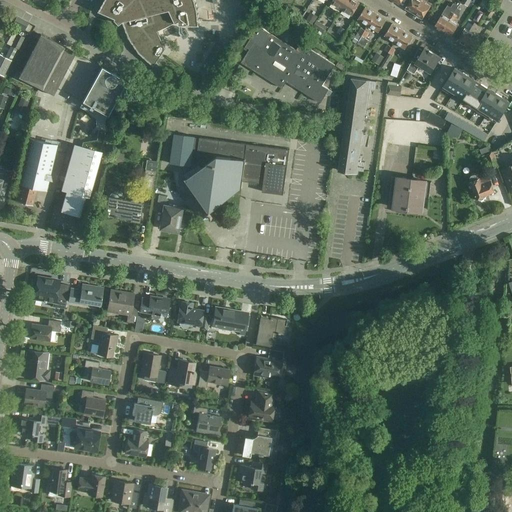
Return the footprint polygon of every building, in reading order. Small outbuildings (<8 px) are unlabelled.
[(33,0),(32,2),(43,8),(48,0),(33,0)] [(104,0),(104,1),(101,6),(102,6),(98,11),(122,21),(124,27),(126,33),(127,33),(128,39),(129,38),(132,44),(132,43),(135,49),(136,49),(139,54),(144,58),(148,62),(149,62),(153,67),(165,49),(157,31),(179,21),(179,25),(199,25),(199,24),(199,25),(199,19),(198,19),(198,14),(198,9),(196,4),(195,0),(104,0)] [(346,0),(331,0),(331,2),(341,8),(346,0)] [(359,3),(354,0),(346,0),(341,8),(351,15),(359,3)] [(410,0),(405,8),(413,13),(421,0),(410,0)] [(421,0),(413,13),(417,15),(422,19),(430,6),(425,4),(427,0),(421,0)] [(482,0),(479,5),(488,10),(491,5),(482,0)] [(434,26),(442,32),(457,8),(458,6),(453,3),(450,8),(447,5),(442,14),(434,26)] [(492,5),(486,14),(490,17),(494,10),(496,8),(492,5)] [(311,27),(317,17),(319,14),(308,6),(300,20),(311,27)] [(375,13),(365,6),(357,19),(368,25),(375,13)] [(442,32),(450,37),(458,25),(453,21),(460,10),(457,8),(442,32)] [(386,20),(375,13),(368,25),(378,32),(386,20)] [(12,25),(24,31),(28,23),(16,17),(12,25)] [(316,20),(313,26),(324,33),(327,27),(316,20)] [(402,30),(391,23),(384,35),(394,42),(402,30)] [(457,41),(465,46),(478,25),(474,23),(469,31),(465,28),(457,41)] [(465,46),(473,51),(481,39),(477,36),(482,28),(478,25),(465,46)] [(293,48),(270,33),(258,26),(244,49),(247,51),(241,62),(282,88),(286,82),(320,103),(329,89),(322,85),(335,65),(297,41),(293,48)] [(356,43),(357,42),(361,36),(365,30),(361,28),(357,34),(357,33),(352,41),(356,43)] [(361,36),(357,42),(364,47),(368,40),(365,38),(368,33),(365,30),(361,36)] [(412,37),(402,30),(394,42),(405,49),(412,37)] [(17,34),(11,45),(18,49),(24,38),(17,34)] [(75,54),(40,35),(18,77),(53,96),(75,54)] [(11,46),(5,56),(11,59),(17,49),(11,46)] [(395,50),(391,47),(388,53),(378,68),(383,71),(392,55),(391,55),(395,50)] [(423,51),(419,48),(407,69),(414,74),(419,66),(430,73),(440,57),(425,48),(425,49),(423,51)] [(376,53),(371,60),(379,65),(384,57),(376,53)] [(0,55),(0,73),(3,76),(11,61),(0,55)] [(336,66),(342,70),(345,65),(339,61),(336,66)] [(126,81),(124,80),(101,67),(82,101),(107,116),(126,81)] [(455,68),(442,89),(452,96),(461,101),(471,107),(477,111),(487,118),(495,123),(509,102),(501,97),(498,95),(496,93),(488,89),(487,88),(481,84),(476,81),(469,77),(468,76),(463,73),(455,68)] [(361,161),(362,155),(360,155),(361,144),(364,145),(365,134),(363,134),(365,120),(367,120),(368,109),(367,109),(368,99),(370,99),(371,89),(375,89),(376,81),(351,78),(338,170),(358,173),(358,170),(363,171),(365,162),(361,161)] [(401,86),(397,86),(389,85),(388,94),(400,96),(401,86)] [(419,98),(387,95),(384,120),(411,123),(417,111),(419,98)] [(25,112),(29,99),(21,96),(17,109),(25,112)] [(430,112),(425,121),(442,129),(447,120),(430,112)] [(462,129),(451,123),(447,132),(446,132),(447,133),(446,135),(452,138),(453,135),(458,137),(462,129)] [(174,134),(170,163),(190,166),(192,155),(192,156),(197,156),(197,157),(198,159),(203,165),(185,179),(186,181),(185,187),(184,188),(190,195),(197,195),(197,196),(198,196),(209,210),(205,213),(206,214),(210,211),(213,215),(214,214),(211,210),(240,188),(242,188),(242,181),(248,182),(257,183),(263,184),(262,192),(283,194),(286,174),(289,149),(247,144),(220,140),(199,137),(199,138),(194,138),(194,136),(174,134)] [(19,184),(37,189),(46,191),(48,180),(49,180),(49,179),(48,179),(49,174),(50,174),(56,144),(27,137),(16,183),(19,184)] [(74,144),(60,190),(65,192),(60,211),(79,217),(85,197),(89,199),(102,152),(74,144)] [(491,168),(497,165),(492,152),(486,154),(491,168)] [(143,188),(152,190),(156,170),(157,161),(147,159),(146,169),(143,188)] [(511,161),(504,165),(503,166),(503,168),(503,169),(501,170),(510,194),(511,193),(511,161)] [(0,192),(3,194),(9,171),(3,169),(1,169),(0,169),(0,192)] [(485,195),(495,191),(489,175),(478,179),(477,175),(474,174),(471,176),(469,178),(471,182),(477,199),(486,196),(485,195)] [(407,213),(412,179),(392,177),(390,190),(391,190),(395,191),(393,207),(397,208),(396,211),(396,212),(407,213)] [(431,182),(412,179),(407,213),(408,213),(418,215),(419,214),(418,214),(419,211),(422,211),(424,194),(429,195),(430,195),(431,182)] [(37,189),(19,184),(15,201),(32,206),(37,189)] [(159,195),(156,209),(163,210),(160,230),(179,234),(184,208),(166,204),(167,196),(159,195)] [(106,206),(111,207),(110,215),(130,219),(130,220),(139,221),(142,202),(108,196),(106,206)] [(52,307),(65,309),(69,285),(59,283),(59,280),(38,276),(34,298),(43,300),(43,301),(46,301),(46,300),(53,301),(52,307)] [(71,289),(71,288),(70,288),(68,301),(87,304),(87,302),(100,305),(103,288),(82,284),(81,290),(71,289)] [(111,289),(107,311),(127,315),(126,322),(133,323),(134,316),(136,316),(139,302),(132,300),(134,293),(111,289)] [(163,298),(152,296),(150,297),(150,299),(142,298),(139,311),(151,313),(151,316),(152,318),(155,319),(157,319),(159,317),(160,315),(169,316),(170,308),(167,307),(169,299),(163,298)] [(200,325),(200,328),(207,329),(209,316),(202,315),(203,310),(192,308),(192,303),(182,301),(181,307),(180,306),(177,321),(179,322),(179,325),(181,328),(186,329),(189,326),(190,324),(200,325)] [(231,330),(231,328),(240,330),(240,334),(244,335),(247,316),(240,314),(241,312),(232,310),(232,311),(224,309),(215,307),(212,325),(219,326),(219,328),(231,330)] [(273,347),(274,340),(272,339),(273,332),(277,332),(277,334),(286,335),(288,325),(286,325),(287,319),(270,317),(270,319),(260,317),(255,344),(273,347)] [(50,330),(59,331),(60,321),(48,320),(48,326),(31,323),(29,338),(49,341),(50,330)] [(118,335),(106,333),(107,327),(93,325),(91,338),(99,340),(97,354),(112,356),(115,342),(116,343),(118,335)] [(27,358),(25,370),(35,371),(34,379),(44,380),(44,379),(48,380),(49,371),(45,370),(46,368),(47,367),(47,364),(46,362),(47,360),(48,359),(49,355),(47,354),(48,352),(28,350),(28,351),(26,353),(26,356),(27,358)] [(282,361),(281,361),(283,352),(270,350),(268,359),(256,357),(253,374),(279,379),(282,361)] [(164,383),(166,371),(158,370),(160,355),(144,353),(141,374),(144,374),(143,379),(164,383)] [(193,371),(195,363),(187,361),(187,360),(178,359),(177,368),(170,367),(168,383),(181,385),(183,384),(183,382),(194,384),(196,371),(193,371)] [(84,366),(92,368),(90,381),(108,384),(110,370),(98,368),(99,362),(85,360),(84,366)] [(200,370),(198,385),(206,387),(207,381),(226,384),(229,369),(209,366),(208,372),(200,370)] [(24,404),(43,406),(45,397),(52,398),(53,385),(41,384),(40,391),(25,389),(24,404)] [(94,392),(82,390),(80,401),(86,402),(83,414),(102,417),(105,400),(92,398),(94,392)] [(258,390),(257,399),(256,402),(251,401),(248,417),(261,419),(261,417),(268,418),(271,416),(273,407),(271,405),(273,393),(258,390)] [(162,401),(137,397),(136,403),(134,403),(132,414),(135,414),(133,420),(150,423),(151,414),(155,415),(157,415),(159,414),(160,412),(161,411),(162,401)] [(194,406),(193,412),(199,413),(196,431),(218,434),(221,417),(207,414),(208,408),(194,406)] [(33,419),(19,417),(18,425),(22,425),(21,433),(31,434),(30,440),(42,442),(43,434),(39,434),(40,424),(44,425),(46,415),(34,413),(33,419)] [(62,417),(60,426),(74,428),(76,419),(62,417)] [(257,434),(256,434),(254,435),(253,435),(253,436),(252,437),(252,438),(245,437),(242,455),(249,456),(250,452),(257,453),(257,454),(262,455),(262,454),(268,455),(271,437),(275,438),(276,430),(259,427),(257,434)] [(74,448),(96,451),(99,432),(78,428),(77,432),(71,431),(69,440),(76,441),(74,448)] [(145,457),(148,442),(144,441),(146,431),(134,429),(132,439),(128,438),(125,453),(145,457)] [(207,442),(194,439),(193,451),(199,452),(197,467),(206,469),(206,470),(208,470),(209,469),(212,470),(215,450),(206,448),(207,442)] [(249,482),(249,483),(251,483),(250,488),(262,490),(263,483),(259,482),(260,472),(265,473),(266,463),(253,461),(252,467),(240,465),(239,472),(243,472),(241,481),(249,482)] [(37,492),(39,479),(32,478),(33,466),(13,463),(11,483),(30,485),(30,488),(30,491),(37,492)] [(62,495),(69,496),(71,482),(65,481),(66,470),(51,468),(48,490),(63,492),(62,495)] [(79,477),(77,490),(88,492),(88,494),(102,496),(105,476),(91,474),(90,479),(79,477)] [(115,480),(111,500),(129,503),(128,507),(135,508),(139,488),(132,487),(133,483),(115,480)] [(147,493),(145,493),(143,503),(156,505),(156,507),(157,508),(156,511),(158,511),(170,511),(172,500),(164,499),(166,489),(159,488),(160,486),(149,484),(147,493)] [(194,494),(181,491),(177,511),(205,511),(208,498),(201,497),(202,493),(195,492),(194,494)] [(233,504),(231,511),(255,511),(257,508),(254,507),(255,502),(243,500),(242,505),(233,504)]
